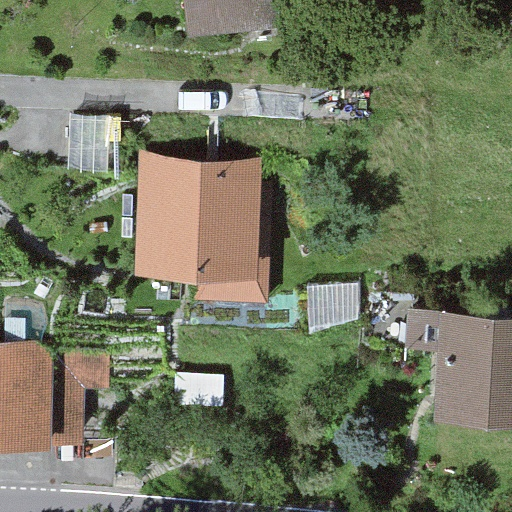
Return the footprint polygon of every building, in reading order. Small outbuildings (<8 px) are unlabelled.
[(282,27),(278,0),(185,0),(189,38),(282,27)] [(107,116),(70,115),(69,172),(106,173),(107,116)] [(259,257),(263,159),(143,153),(137,278),(197,281),(196,301),(268,305),(271,258),(259,257)] [(358,286),(308,288),(311,337),(358,321),(358,286)] [(511,429),(511,318),(409,311),(406,349),(440,351),(434,423),(511,429)] [(109,392),(110,352),(56,350),(56,344),(0,342),(0,449),(49,451),(49,446),(84,447),(86,392),(109,392)]
